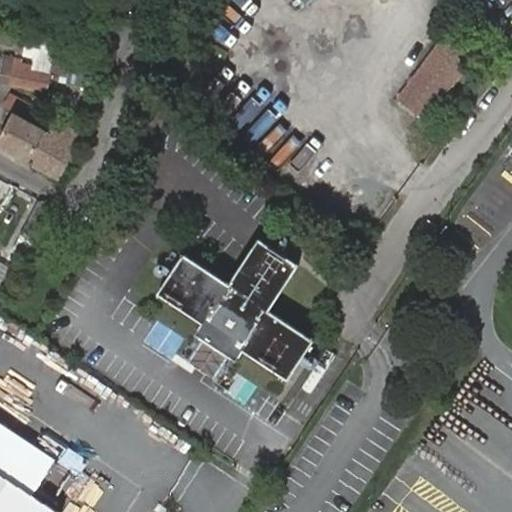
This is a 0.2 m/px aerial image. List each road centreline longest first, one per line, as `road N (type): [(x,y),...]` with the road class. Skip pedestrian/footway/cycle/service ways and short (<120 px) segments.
road 1 (residential): [(511,92),(359,301)]
road 2 (residential): [(141,0),(87,201)]
road 3 (unknown): [(446,182),(386,157),(343,124),(327,77),(328,45)]
